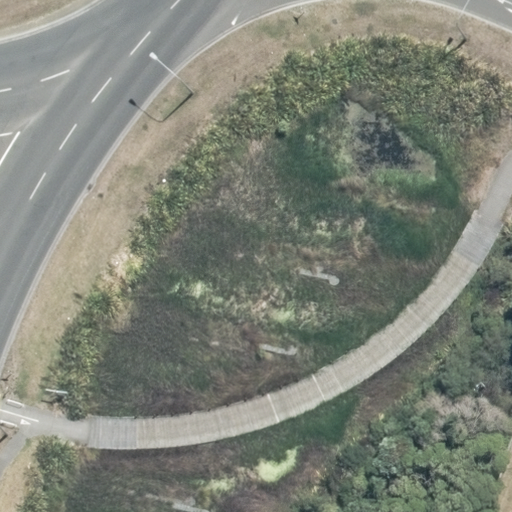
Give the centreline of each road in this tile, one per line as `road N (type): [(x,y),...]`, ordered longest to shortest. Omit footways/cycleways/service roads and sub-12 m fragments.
road 1 (trunk): [(71,72),(0,258)]
road 2 (trunk): [(178,0),(155,23),(71,72)]
